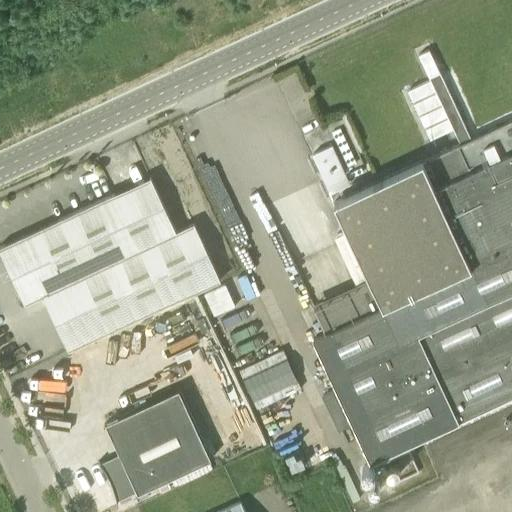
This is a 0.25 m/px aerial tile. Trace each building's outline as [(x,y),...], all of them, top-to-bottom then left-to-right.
[(452,134),(457,145),(468,140),(428,55),(418,60),(429,83),(405,94),(429,145),(452,134)] [(511,119),(468,140),(457,145),(376,183),(334,202),(369,278),(382,306),(324,333),(312,338),(370,463),(511,396),(511,119)] [(312,157),(329,193),(348,185),(331,148),(312,157)] [(163,205),(162,205),(127,221),(114,194),(0,247),(0,250),(25,305),(48,294),(73,347),(68,350),(69,352),(196,292),(220,280),(194,223),(176,232),(163,205)] [(284,365),(259,374),(285,449),(304,442),(310,458),(326,452),(316,423),(295,431),(284,402),(295,398),(284,365)] [(116,497),(117,503),(118,503),(118,500),(137,492),(138,494),(211,458),(179,390),(105,424),(119,454),(101,463),(99,461),(98,462),(102,467),(105,472),(106,475),(109,480),(112,486),(114,491),(115,494),(116,497)] [(244,511),(240,502),(217,511),(244,511)]
